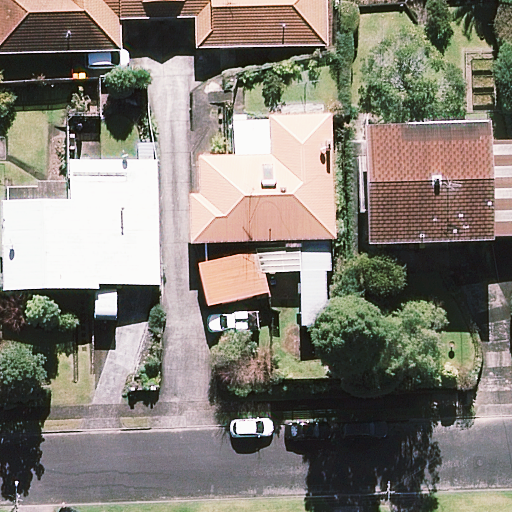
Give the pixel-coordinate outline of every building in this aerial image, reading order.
[(198,10),(198,0),(0,0),(0,59),(121,60),(121,26),(198,26),(198,10)] [(198,26),(198,50),(325,50),(325,10),(324,0),(206,0),(206,10),(198,10),(198,26)] [(299,248),(332,248),(330,124),(235,126),(235,163),(194,163),(195,249),(299,248)] [(485,251),(483,135),(358,138),(360,254),(485,251)] [(158,293),(155,169),(68,172),(68,188),(1,190),(4,297),(158,293)] [(328,276),(332,276),(332,248),(299,248),(300,333),(329,333),(328,276)] [(254,254),(194,267),(203,308),(264,295),(254,254)]
